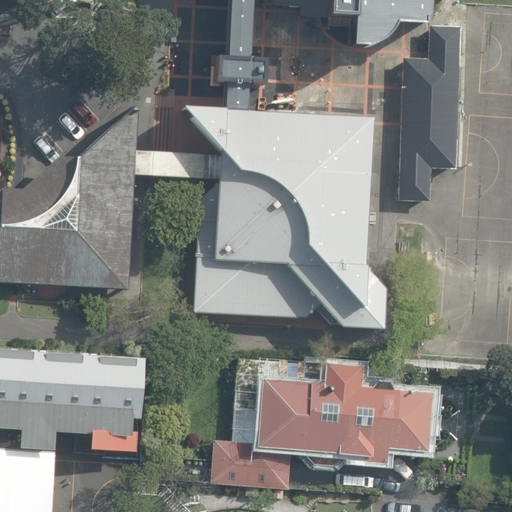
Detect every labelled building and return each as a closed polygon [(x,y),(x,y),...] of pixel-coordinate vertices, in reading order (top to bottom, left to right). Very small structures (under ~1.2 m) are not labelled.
[(433,26),(433,0),(305,0),(306,1),(333,2),(332,20),(356,22),(355,49),(371,50),(379,47),(388,42),(396,35),(400,26),(429,27),(433,28),(433,26)] [(429,59),(403,59),(399,202),(431,204),(432,170),(457,171),(462,27),(433,26),(433,28),(429,27),(429,59)] [(0,214),(0,222),(0,280),(118,288),(130,104),(66,151),(20,187),(0,187),(0,214)] [(372,120),(206,108),(192,310),(358,322),(372,120)] [(0,424),(70,429),(69,447),(126,450),(131,356),(0,348),(0,424)] [(215,437),(213,480),(287,484),(289,449),(375,454),(375,447),(425,450),(428,388),(352,384),(353,366),(236,359),(231,438),(215,437)]
